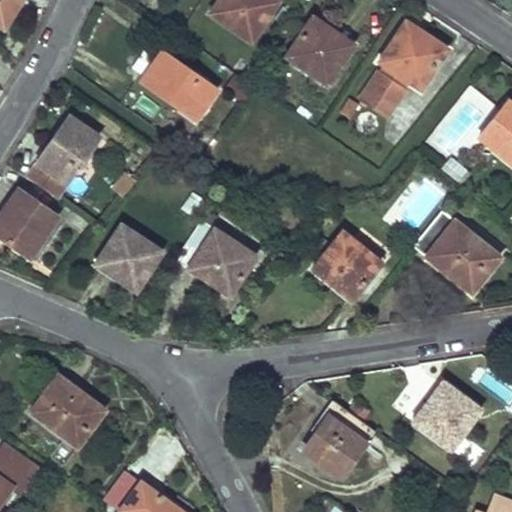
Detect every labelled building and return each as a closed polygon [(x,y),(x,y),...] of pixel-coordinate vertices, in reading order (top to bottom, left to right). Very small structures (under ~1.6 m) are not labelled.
[(20,0),(0,0),(0,25),(2,27),(20,0)] [(249,0),(217,0),(209,12),(249,40),(266,14),(248,2),(249,0)] [(276,0),(249,0),(248,2),(266,14),(276,0)] [(352,44),(311,16),(301,30),(342,59),(352,44)] [(446,49),(404,20),(377,61),(419,89),(446,49)] [(342,59),(301,30),(285,55),(326,83),(342,59)] [(157,55),(145,45),(131,66),(143,75),(157,55)] [(217,89),(161,50),(157,55),(143,75),(141,78),(196,117),(217,89)] [(377,71),(358,100),(384,118),(404,88),(377,71)] [(429,147),(467,169),(468,168),(457,162),(493,100),(465,84),(429,147)] [(344,99),(337,110),(347,117),(354,106),(344,99)] [(511,103),(507,100),(477,136),(511,166),(511,103)] [(97,135),(68,114),(25,174),(54,195),(97,135)] [(57,216),(16,187),(13,193),(27,204),(4,238),(29,256),(57,216)] [(27,204),(13,193),(0,210),(0,235),(4,238),(27,204)] [(498,256),(440,209),(411,244),(469,291),(498,256)] [(254,254),(199,218),(174,258),(228,293),(254,254)] [(161,250),(119,223),(104,247),(145,274),(161,250)] [(379,262),(342,230),(322,254),(360,286),(379,262)] [(145,274),(104,247),(94,261),(135,288),(145,274)] [(360,286),(322,254),(311,267),(349,298),(360,286)] [(102,407),(57,374),(47,387),(92,421),(102,407)] [(480,408),(457,391),(442,379),(431,395),(445,406),(426,430),(450,448),(480,408)] [(92,421),(47,387),(30,409),(75,444),(92,421)] [(445,406),(431,395),(412,420),(426,430),(445,406)] [(375,429),(332,397),(321,413),(327,416),(319,426),(322,430),(306,451),(340,477),(375,429)] [(369,409),(356,400),(350,408),(362,417),(369,409)] [(322,430),(319,426),(302,448),(306,451),(322,430)] [(36,467),(3,443),(0,446),(0,498),(11,484),(19,490),(36,467)] [(181,511),(141,480),(120,509),(117,511),(181,511)] [(511,511),(511,500),(495,494),(490,507),(503,511),(511,511)]
